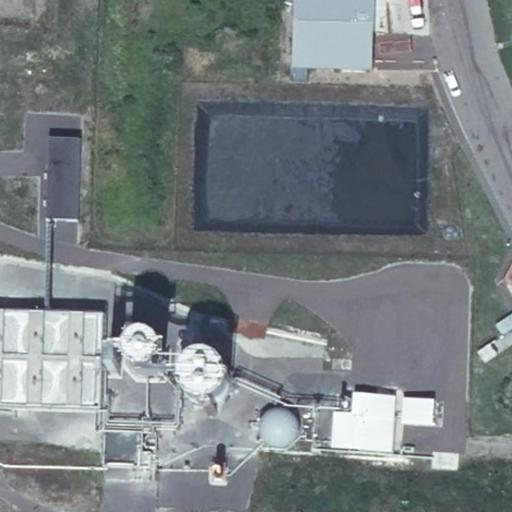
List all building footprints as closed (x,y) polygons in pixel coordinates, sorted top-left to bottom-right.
[(11,315),(4,396),(81,402),(87,321),(11,315)] [(152,346),(145,344),(138,344),(132,347),(128,352),(125,358),(125,365),(127,371),(132,376),(138,380),(145,380),(151,379),(157,375),(160,369),(162,362),(160,356),(157,350),(152,346)] [(226,369),(224,367),(222,364),(221,363),(218,361),(214,359),(211,358),(208,358),(206,358),(203,358),(199,358),(196,359),(193,361),(190,363),(188,365),(185,367),(183,371),(182,374),(181,377),(180,381),(180,384),(181,387),(182,391),(183,394),(186,398),(187,399),(189,401),(193,404),(196,405),(199,406),(203,407),(206,407),(209,407),(212,406),(216,405),(219,403),(221,401),(224,398),(226,396),(228,392),(229,390),(229,386),(230,382),(230,379),(229,376),(228,372),(226,369)] [(331,447),(392,450),(395,393),(352,390),(351,410),(333,409),(331,447)] [(285,413),(278,412),(272,413),(267,416),(263,421),(261,427),(261,433),(264,438),(268,443),(274,445),(280,445),(286,443),(291,439),(294,434),(295,428),(293,422),(290,417),(285,413)] [(101,456),(135,456),(136,421),(102,421),(101,456)]
